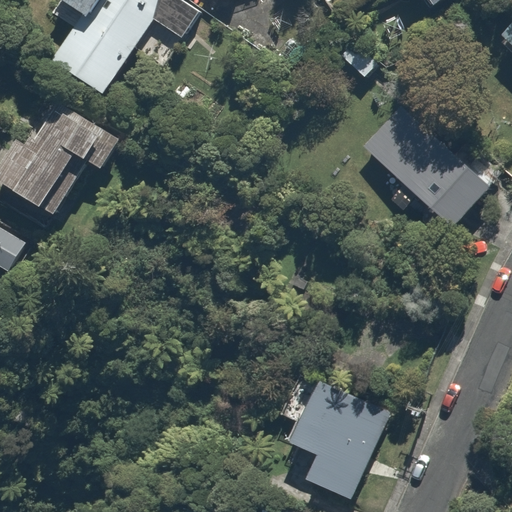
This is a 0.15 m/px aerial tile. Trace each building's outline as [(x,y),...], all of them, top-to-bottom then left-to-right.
[(67,0),(90,14),(60,60),(115,95),(141,54),(161,67),(174,48),(154,35),(161,23),(190,42),(208,13),(187,0),(67,0)] [(440,0),(450,12),(465,0),(440,0)] [(401,54),(380,33),(355,59),(370,73),(382,60),(389,67),(401,54)] [(468,67),(439,99),(511,164),(511,163),(511,74),(505,68),(489,86),(468,67)] [(130,140),(63,103),(42,141),(37,139),(32,148),(24,144),(4,181),(69,217),(98,164),(113,172),(130,140)] [(407,103),(369,148),(464,228),(502,183),(407,103)] [(34,240),(0,220),(0,269),(13,277),(34,240)] [(393,419),(323,391),(302,445),(332,456),(320,485),(361,501),(393,419)]
